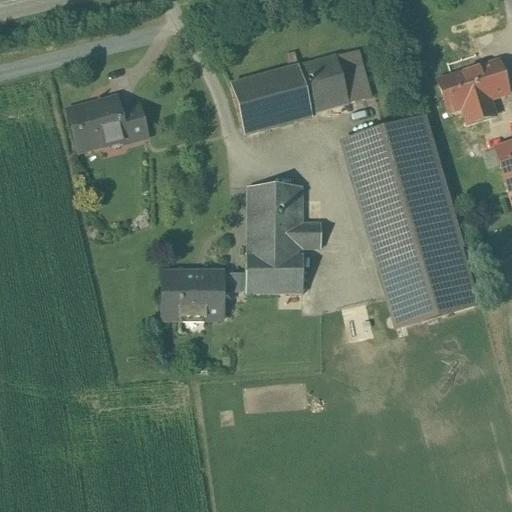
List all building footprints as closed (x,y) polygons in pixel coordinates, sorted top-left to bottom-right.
[(338,61),(299,70),(309,117),(348,108),(338,61)] [(493,64),(437,82),(447,115),(461,110),(488,102),(503,97),(493,64)] [(298,65),(227,81),(240,138),(310,122),(309,117),(299,70),(298,65)] [(113,101),(67,113),(77,153),(122,141),(121,137),(123,137),(116,113),(113,101)] [(488,102),(461,110),(466,127),(493,119),(488,102)] [(136,108),(116,113),(123,137),(121,137),(122,141),(123,145),(144,140),(136,108)] [(421,123),(357,141),(393,267),(457,248),(421,123)] [(511,144),(492,151),(497,165),(507,196),(511,194),(511,144)] [(492,151),(482,154),(487,168),(497,165),(492,151)] [(298,191),(243,191),(243,252),(298,252),(298,214),(298,191)] [(348,214),(298,214),(298,252),(348,252),(348,214)] [(298,252),(243,252),(243,298),(298,298),(298,252)] [(221,276),(160,275),(160,322),(179,322),(179,320),(202,320),(202,322),(221,322),(221,276)]
